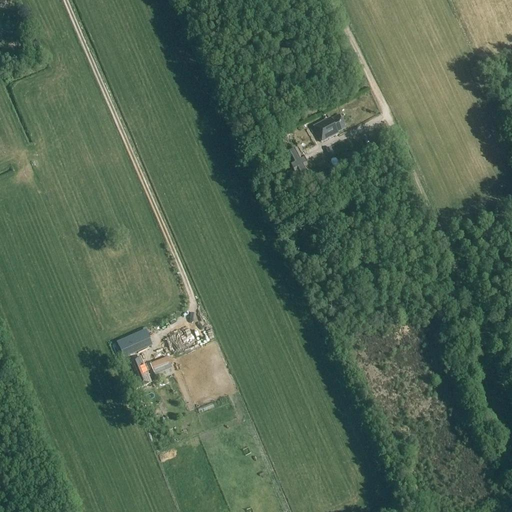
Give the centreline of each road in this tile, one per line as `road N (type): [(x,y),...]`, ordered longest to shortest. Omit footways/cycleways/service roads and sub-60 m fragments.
road 1 (track): [(511,406),(327,0)]
road 2 (track): [(65,0),(194,304),(188,317),(154,334)]
